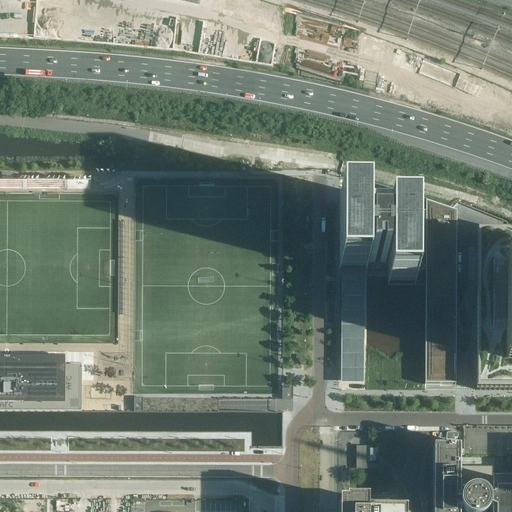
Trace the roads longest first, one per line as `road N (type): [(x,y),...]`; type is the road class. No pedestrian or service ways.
road 1 (motorway): [(0,61),(265,88),(511,155)]
road 2 (residential): [(0,470),(289,471)]
road 3 (residential): [(319,419),(320,175)]
road 4 (track): [(511,214),(319,163)]
road 5 (residential): [(319,419),(511,419)]
